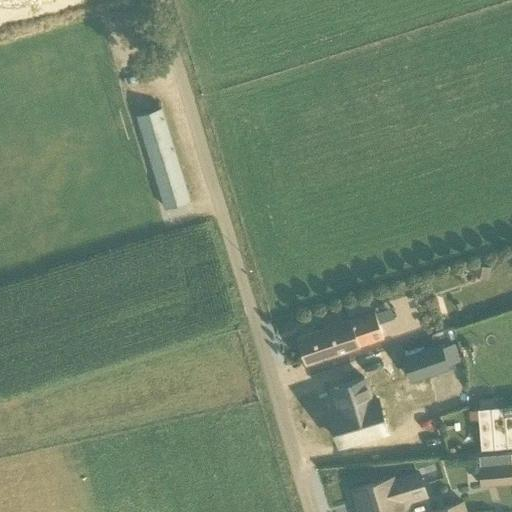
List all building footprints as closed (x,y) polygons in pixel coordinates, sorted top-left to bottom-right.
[(136,120),(165,212),(192,204),(163,112),(136,120)] [(489,268),(473,265),(470,277),(487,280),(489,268)] [(348,317),(370,310),(366,297),(344,305),(348,317)] [(296,337),(305,364),(382,337),(374,310),(341,321),(337,311),(320,317),(324,328),(296,337)] [(455,340),(399,354),(405,377),(460,363),(455,340)] [(330,426),(405,403),(394,369),(336,387),(338,394),(322,400),(330,426)] [(480,450),(511,446),(511,406),(476,409),(476,411),(467,412),(468,421),(477,421),(480,450)] [(479,487),(511,484),(511,464),(511,465),(510,454),(478,457),(478,467),(477,468),(479,487)] [(354,488),(360,511),(404,511),(402,501),(408,499),(408,503),(427,498),(419,471),(395,478),(394,476),(354,488)] [(430,510),(430,511),(466,511),(463,501),(430,510)]
